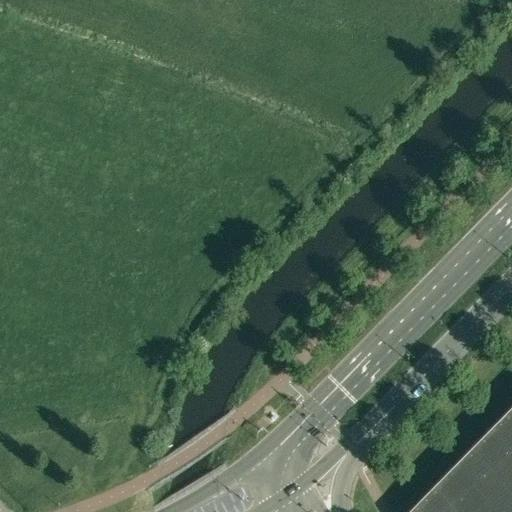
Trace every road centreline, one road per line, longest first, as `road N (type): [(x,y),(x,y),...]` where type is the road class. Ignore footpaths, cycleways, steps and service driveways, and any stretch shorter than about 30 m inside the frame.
road 1 (secondary): [(511,215),(272,457)]
road 2 (secondary): [(373,427),(511,285)]
